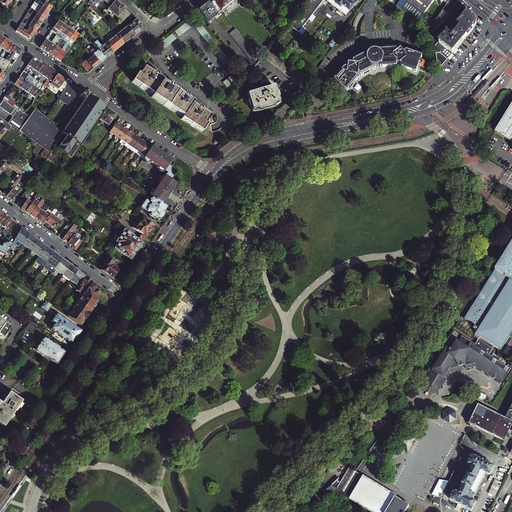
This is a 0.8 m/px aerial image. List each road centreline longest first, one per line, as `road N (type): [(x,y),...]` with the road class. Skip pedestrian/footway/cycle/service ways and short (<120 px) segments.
road 1 (residential): [(420,112),(450,140),(460,165),(458,248),(446,297),(388,381),(270,511)]
road 2 (primary): [(446,88),(400,108),(253,138),(213,174)]
road 3 (primary): [(0,481),(126,298)]
road 4 (primary): [(213,174),(264,144),(420,112)]
road 5 (residential): [(0,200),(126,298)]
road 6 (residential): [(86,85),(213,174)]
road 7 (primary): [(126,298),(213,174)]
